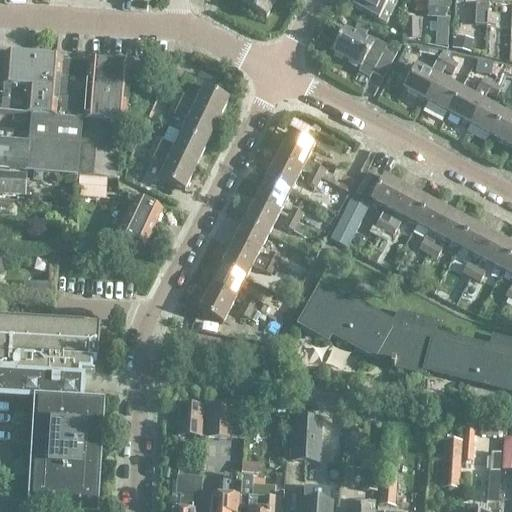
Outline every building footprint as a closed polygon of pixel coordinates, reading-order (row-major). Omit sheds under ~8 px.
[(266,20),(276,0),(246,0),(242,8),(266,20)] [(358,0),(354,9),(379,22),(386,26),(398,2),(393,0),(358,0)] [(414,5),(428,6),(427,20),(444,21),(445,2),(440,1),(440,0),(404,0),(404,6),(414,6),(414,5)] [(488,28),(488,16),(478,15),(477,27),(488,28)] [(488,16),(488,28),(496,29),(497,17),(488,16)] [(405,21),(405,41),(405,42),(418,42),(418,21),(405,21)] [(332,54),(361,70),(372,76),(383,81),(395,59),(373,47),(373,46),(345,31),(332,54)] [(471,52),(474,40),(456,37),(454,48),(471,52)] [(56,120),(61,63),(5,57),(5,58),(2,89),(3,89),(0,113),(0,115),(32,118),(56,120)] [(443,73),(449,62),(440,58),(430,76),(413,67),(408,78),(411,79),(404,93),(426,105),(439,81),(443,73)] [(61,63),(56,120),(80,122),(86,64),(61,62),(61,63)] [(443,73),(444,73),(452,78),(458,67),(449,62),(443,73)] [(125,126),(126,126),(131,68),(86,64),(80,122),(125,126)] [(192,114),(218,126),(229,103),(216,97),(221,87),(200,77),(195,88),(203,92),(192,114)] [(440,81),(439,81),(426,105),(448,116),(460,92),(440,81)] [(487,96),(492,86),(484,81),(478,91),(487,96)] [(492,86),(487,96),(496,101),(501,91),(492,86)] [(460,92),(448,116),(469,128),(482,104),(460,92)] [(174,105),(184,110),(189,101),(178,96),(174,105)] [(491,140),(504,116),(482,104),(469,128),(491,140)] [(184,110),(174,105),(169,114),(180,119),(184,110)] [(207,148),(218,126),(192,114),(182,136),(207,148)] [(511,120),(504,116),(491,140),(511,151),(511,120)] [(80,122),(56,120),(32,118),(30,138),(12,136),(10,146),(0,145),(0,170),(11,172),(78,178),(119,181),(122,151),(125,126),(80,122)] [(152,149),(196,170),(207,148),(182,136),(175,149),(157,140),(152,149)] [(303,172),(311,176),(321,182),(325,173),(315,168),(307,164),(314,150),(289,137),(278,159),(303,172)] [(185,193),(196,170),(152,149),(148,158),(166,167),(160,181),(185,193)] [(266,181),(291,194),(303,172),(278,159),(266,181)] [(0,197),(26,199),(27,177),(0,175),(0,197)] [(321,182),(311,176),(306,185),(316,191),(321,182)] [(80,180),(79,200),(105,202),(106,182),(80,180)] [(372,204),(385,212),(376,230),(384,235),(408,192),(385,180),(372,204)] [(280,216),(291,194),(266,181),(255,203),(280,216)] [(429,203),(410,193),(408,192),(384,235),(393,239),(403,221),(416,228),(429,203)] [(162,212),(136,200),(119,238),(144,250),(162,212)] [(105,205),(105,204),(79,203),(78,224),(105,225),(106,205),(105,205)] [(269,238),(280,216),(255,203),(244,225),(269,238)] [(451,215),(429,203),(416,228),(437,240),(451,215)] [(367,213),(350,205),(331,243),(348,251),(367,213)] [(288,220),(299,226),(303,217),(292,211),(288,220)] [(459,251),(472,226),(451,215),(437,240),(459,251)] [(299,226),(288,220),(283,229),(294,235),(299,226)] [(258,260),(258,259),(269,238),(244,225),(233,247),(258,260)] [(481,263),(494,238),(472,226),(459,251),(481,263)] [(502,275),(511,256),(511,247),(494,238),(481,263),(502,275)] [(428,258),(433,247),(424,242),(419,253),(428,258)] [(246,282),(252,270),(261,274),(261,273),(271,278),(276,270),(265,264),(258,259),(258,260),(233,247),(221,269),(246,282)] [(442,252),(433,247),(428,258),(436,262),(442,252)] [(270,255),(265,264),(276,270),(281,261),(270,255)] [(511,279),(511,256),(502,275),(511,279)] [(471,281),(477,271),(468,266),(462,276),(471,281)] [(210,291),(235,304),(246,282),(221,269),(210,291)] [(477,271),(471,281),(480,286),(485,275),(477,271)] [(511,342),(493,338),(490,348),(435,334),(437,324),(399,315),(394,324),(353,302),(322,285),(298,328),(328,344),(331,338),(380,365),(424,377),(425,373),(511,394),(511,342)] [(223,326),(235,304),(210,291),(198,314),(223,326)] [(248,301),(244,308),(254,314),(258,306),(248,301)] [(254,314),(244,308),(240,316),(250,321),(254,314)] [(100,329),(52,326),(0,322),(0,395),(38,398),(31,511),(94,511),(101,409),(73,407),(74,387),(74,378),(81,379),(82,374),(93,375),(93,362),(98,362),(100,329)] [(204,439),(206,409),(179,407),(178,438),(204,439)] [(344,409),(308,407),(307,416),(343,419),(344,409)] [(206,409),(204,439),(231,441),(233,411),(206,409)] [(320,423),(295,422),(292,463),(318,465),(320,423)] [(472,465),(475,429),(465,428),(462,465),(472,465)] [(358,430),(345,430),(344,451),(356,452),(358,430)] [(498,439),(499,431),(480,430),(480,438),(498,439)] [(511,440),(502,440),(500,471),(511,471),(511,440)] [(459,492),(462,444),(445,443),(442,491),(459,492)] [(242,465),(241,479),(240,509),(248,509),(248,511),(280,511),(281,501),(282,501),(284,480),(275,479),(274,489),(252,488),(253,478),(258,478),(259,466),(242,465)] [(376,494),(378,473),(363,472),(361,493),(376,494)] [(498,505),(500,475),(489,474),(487,505),(498,505)] [(222,499),(213,498),(212,511),(240,511),(240,509),(241,479),(223,478),(222,499)] [(202,481),(174,479),(172,496),(185,497),(183,511),(181,511),(172,511),(195,511),(197,498),(201,499),(202,481)] [(303,498),(303,506),(302,511),(331,511),(331,508),(332,492),(320,491),(320,495),(308,494),(303,498)] [(394,508),(396,492),(381,491),(379,507),(394,508)]
